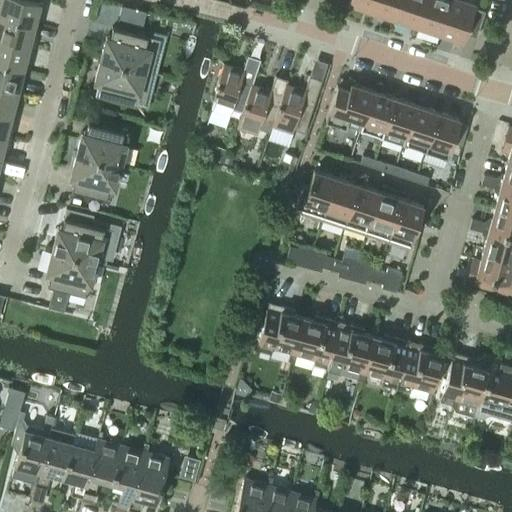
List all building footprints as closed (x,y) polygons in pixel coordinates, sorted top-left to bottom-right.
[(0,0),(0,16),(33,25),(36,11),(40,12),(43,2),(32,0),(0,0)] [(349,0),(347,5),(371,13),(375,0),(349,0)] [(375,0),(371,13),(393,21),(400,0),(375,0)] [(400,0),(393,21),(416,28),(425,0),(400,0)] [(425,0),(416,28),(439,36),(450,0),(425,0)] [(458,0),(450,0),(439,36),(462,44),(466,33),(475,36),(484,11),(474,8),(475,6),(458,0)] [(121,4),(117,20),(142,26),(146,11),(121,4)] [(0,16),(0,39),(31,48),(33,39),(29,38),(33,25),(0,16)] [(105,36),(100,58),(154,72),(160,50),(155,49),(158,38),(112,26),(109,37),(105,36)] [(0,63),(22,69),(25,55),(29,56),(31,48),(0,39),(0,63)] [(251,84),(260,59),(247,55),(242,69),(223,63),(212,96),(215,97),(211,109),(227,114),(230,107),(241,111),(242,111),(251,84)] [(98,81),(95,92),(134,103),(136,98),(143,100),(144,93),(149,94),(154,72),(100,58),(94,80),(98,81)] [(0,63),(0,86),(20,92),(22,83),(18,82),(22,69),(0,63)] [(286,84),(287,79),(275,75),(270,90),(251,84),(242,111),(241,111),(236,127),(255,134),(257,127),(270,132),(272,126),(275,117),(274,117),(285,84),(286,84)] [(304,131),(321,79),(309,75),(304,90),(286,84),(285,84),(274,117),(275,117),(272,126),(290,132),(291,128),(304,131)] [(336,84),(324,121),(345,128),(346,125),(359,129),(372,90),(350,82),(348,88),(336,84)] [(0,110),(10,113),(14,100),(18,101),(20,92),(0,86),(0,110)] [(372,90),(359,129),(374,134),(372,141),(378,143),(380,137),(383,128),(394,97),(372,90)] [(383,128),(380,137),(402,144),(405,135),(415,104),(394,97),(383,128)] [(405,135),(402,144),(424,151),(437,111),(415,104),(405,135)] [(0,134),(9,136),(11,127),(7,126),(10,113),(0,110),(0,134)] [(437,111),(424,151),(446,158),(449,150),(452,141),(460,144),(467,124),(459,121),(459,118),(437,111)] [(124,143),(127,131),(88,121),(85,133),(81,132),(76,154),(119,165),(125,143),(124,143)] [(511,126),(507,125),(502,142),(511,144),(506,161),(511,162),(511,126)] [(0,153),(2,144),(6,145),(9,136),(0,134),(0,153)] [(216,146),(213,154),(211,159),(224,164),(227,156),(229,151),(216,146)] [(290,176),(297,157),(285,152),(278,172),(290,176)] [(114,187),(119,165),(76,154),(70,176),(74,177),(71,188),(110,198),(113,187),(114,187)] [(371,166),(373,158),(362,154),(359,162),(371,166)] [(382,170),(385,162),(373,158),(371,166),(382,170)] [(511,162),(506,161),(501,178),(492,176),(490,186),(499,188),(499,189),(500,184),(511,186),(511,162)] [(295,210),(299,211),(304,213),(322,219),(335,176),(324,173),(313,169),(307,187),(303,185),(295,210)] [(414,180),(417,172),(405,169),(403,177),(414,180)] [(425,184),(428,176),(417,172),(414,180),(425,184)] [(490,186),(492,176),(483,173),(480,183),(490,186)] [(335,176),(322,219),(343,226),(357,183),(335,176)] [(357,183),(343,226),(365,233),(379,190),(357,183)] [(511,186),(500,184),(499,189),(499,188),(494,205),(511,210),(511,186)] [(379,190),(365,233),(387,240),(400,198),(379,190)] [(400,198),(387,240),(409,248),(413,236),(423,205),(400,198)] [(511,210),(494,205),(489,222),(480,220),(478,230),(487,232),(487,233),(489,228),(511,233),(511,210)] [(57,227),(51,249),(95,260),(105,263),(113,230),(103,227),(90,224),(93,214),(66,207),(63,217),(60,228),(57,227)] [(478,230),(480,220),(471,217),(468,227),(478,230)] [(511,233),(489,228),(487,233),(487,232),(482,249),(511,257),(511,233)] [(294,259),(297,247),(289,245),(286,256),(294,259)] [(51,249),(46,271),(49,272),(46,283),(53,285),(47,306),(63,310),(68,289),(86,293),(89,282),(95,260),(51,249)] [(511,257),(482,249),(477,266),(469,264),(465,281),(511,294),(511,257)] [(329,268),(333,257),(325,254),(322,266),(329,268)] [(338,270),(341,259),(333,257),(329,268),(338,270)] [(369,266),(366,278),(374,280),(377,269),(369,266)] [(377,269),(374,280),(382,282),(381,286),(395,290),(396,286),(399,287),(402,275),(400,275),(400,271),(386,268),(385,271),(377,269)] [(291,360),(303,316),(281,310),(282,305),(269,301),(256,348),(270,351),(271,347),(289,352),(287,359),(291,360)] [(324,321),(303,316),(291,360),(294,361),(296,354),(314,359),(313,363),(326,367),(339,320),(325,317),(324,321)] [(360,379),(372,335),(351,329),(352,324),(339,320),(326,367),(339,370),(340,366),(359,371),(357,378),(360,379)] [(393,340),(372,335),(360,379),(363,380),(365,373),(384,378),(382,382),(395,386),(408,339),(395,336),(393,340)] [(432,391),(442,354),(420,348),(421,343),(408,339),(395,386),(409,389),(410,385),(428,390),(426,397),(430,398),(432,391)] [(474,416),(491,355),(490,354),(490,355),(484,354),(476,357),(475,364),(464,361),(465,355),(452,352),(439,400),(452,404),(455,410),(474,416)] [(511,360),(491,355),(474,416),(481,418),(489,414),(511,421),(511,419),(511,360)] [(248,396),(249,391),(250,388),(242,378),(239,377),(236,386),(234,392),(248,396)] [(270,390),(269,396),(268,399),(278,402),(278,401),(280,393),(270,390)] [(307,409),(307,411),(313,412),(318,413),(321,400),(314,399),(309,401),(307,409)] [(321,400),(318,413),(328,416),(329,415),(331,407),(328,402),(321,400)] [(19,409),(10,442),(16,452),(17,452),(11,475),(34,481),(37,473),(38,473),(53,417),(54,415),(46,413),(41,428),(26,424),(22,418),(24,410),(19,409)] [(34,481),(34,483),(46,486),(49,476),(46,475),(47,472),(62,476),(74,433),(53,427),(56,418),(53,417),(38,473),(37,473),(34,481)] [(82,495),(81,498),(93,501),(99,478),(96,477),(97,473),(111,477),(121,443),(100,437),(102,430),(100,429),(98,436),(96,436),(94,446),(95,447),(85,481),(87,482),(83,496),(82,495)] [(74,433),(62,476),(73,479),(70,492),(82,495),(83,496),(87,482),(85,481),(95,447),(94,446),(96,436),(95,436),(75,430),(74,433)] [(121,443),(111,477),(125,481),(124,484),(122,484),(115,507),(127,511),(128,508),(127,508),(131,495),(146,442),(143,441),(142,448),(121,443)] [(131,495),(127,508),(128,508),(139,511),(142,502),(139,501),(140,497),(156,501),(168,456),(146,450),(148,443),(146,442),(131,495)] [(181,462),(178,473),(192,477),(195,466),(181,462)] [(244,476),(233,511),(259,511),(270,476),(267,475),(266,482),(244,476)] [(270,476),(259,511),(284,511),(291,489),(270,483),(272,476),(270,476)] [(291,489),(284,511),(309,511),(311,506),(313,506),(316,496),(314,495),(316,488),(314,488),(312,495),(291,489)]
